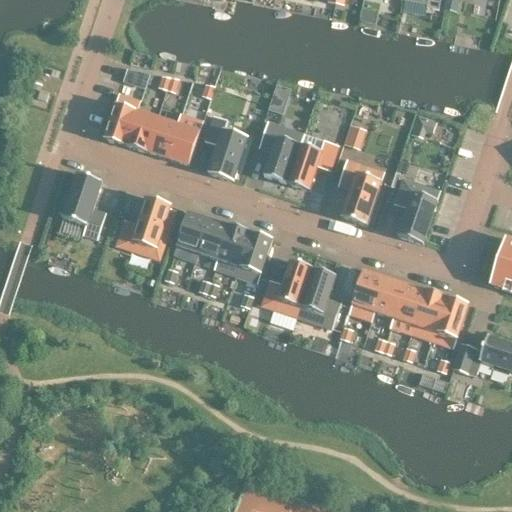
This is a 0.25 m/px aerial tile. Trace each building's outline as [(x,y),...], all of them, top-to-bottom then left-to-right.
[(404,0),(404,1),(427,6),(426,9),(439,11),(440,0),(404,0)] [(446,0),(444,12),(457,15),(459,0),(446,0)] [(149,76),(149,75),(142,74),(138,86),(145,88),(149,76)] [(163,78),(159,90),(167,93),(171,80),(163,78)] [(171,80),(167,93),(174,95),(179,81),(171,80)] [(206,87),(202,99),(210,101),(214,88),(206,87)] [(116,105),(104,141),(126,148),(137,113),(116,105)] [(137,113),(126,148),(147,155),(148,153),(159,120),(137,113)] [(178,126),(167,160),(189,167),(203,123),(180,116),(177,126),(178,126)] [(228,123),(213,118),(205,144),(218,149),(209,176),(233,184),(248,140),(225,133),(228,123)] [(159,120),(148,153),(167,160),(178,126),(177,126),(159,120)] [(267,124),(259,150),(272,154),(265,177),(264,176),(264,178),(287,185),(299,146),(301,147),(304,136),(267,124)] [(344,144),(362,150),(368,130),(350,124),(344,144)] [(299,146),(287,185),(310,193),(310,192),(317,169),(330,173),(339,148),(324,143),(321,154),(301,147),(299,146)] [(347,162),(338,188),(351,192),(342,219),(367,228),(370,218),(384,175),(347,162)] [(102,185),(78,177),(70,200),(64,198),(59,214),(64,216),(63,220),(86,228),(83,237),(98,242),(106,216),(93,212),(102,185)] [(403,181),(394,207),(407,211),(400,233),(398,237),(398,238),(423,247),(423,245),(424,241),(437,204),(438,203),(440,193),(403,181)] [(125,222),(116,248),(154,260),(158,246),(164,248),(169,233),(163,231),(171,207),(146,199),(137,227),(125,222)] [(177,248),(174,257),(195,264),(198,255),(209,221),(188,214),(177,248)] [(209,221),(198,255),(217,261),(218,261),(229,228),(209,221)] [(217,261),(214,271),(236,278),(251,234),(229,226),(229,228),(218,261),(217,261)] [(251,234),(236,278),(257,286),(272,241),(251,234)] [(511,242),(506,241),(490,288),(503,292),(504,290),(506,283),(511,285),(511,242)] [(270,282),(261,308),(297,320),(313,270),(290,263),(290,264),(289,268),(283,286),(270,282)] [(313,270),(297,320),(332,332),(341,305),(328,301),(334,283),(336,279),(336,278),(313,270)] [(169,271),(165,283),(173,286),(177,274),(169,271)] [(364,272),(349,316),(372,324),(375,314),(374,313),(385,280),(364,272)] [(385,280),(374,313),(375,314),(394,320),(405,286),(385,280)] [(203,282),(199,294),(207,297),(211,285),(203,282)] [(211,285),(207,297),(215,299),(219,288),(211,285)] [(405,286),(394,320),(414,327),(425,293),(405,286)] [(414,327),(410,336),(432,344),(436,334),(447,299),(425,292),(425,293),(414,327)] [(245,296),(241,308),(249,311),(253,299),(245,296)] [(436,334),(432,344),(454,350),(457,341),(468,306),(447,299),(436,334)] [(345,329),(341,341),(349,344),(353,332),(345,329)] [(483,353),(461,346),(453,372),(467,377),(472,361),(480,364),(481,364),(493,368),(492,372),(509,377),(510,374),(511,374),(511,346),(489,339),(488,338),(483,353)] [(379,341),(375,353),(383,355),(387,343),(379,341)] [(387,343),(383,355),(391,358),(395,346),(387,343)] [(407,350),(403,362),(411,365),(415,353),(407,350)] [(441,361),(437,373),(445,376),(449,364),(441,361)]
